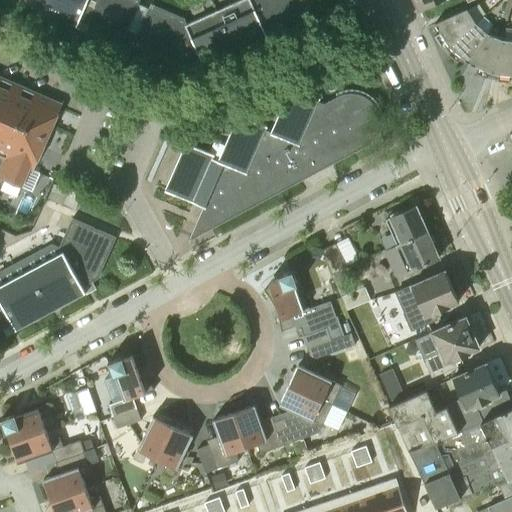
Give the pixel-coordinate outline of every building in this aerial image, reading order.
[(27,0),(31,5),(76,25),(75,25),(77,26),(79,21),(122,40),(139,0),(27,0)] [(184,19),(151,4),(133,44),(184,67),(200,60),(203,65),(204,65),(203,64),(229,52),(227,49),(238,44),(240,47),(265,36),(266,37),(267,36),(264,31),(310,10),(305,0),(238,0),(216,10),(186,24),(184,19)] [(441,0),(415,0),(420,10),(441,0)] [(446,42),(449,46),(475,22),(467,9),(435,23),(440,32),(434,36),(440,45),(446,42)] [(462,57),(469,63),(487,32),(475,22),(449,46),(453,50),(449,55),(457,62),(462,57)] [(489,71),(493,74),(502,39),(488,33),(487,32),(469,63),(478,67),(476,73),(486,78),(489,71)] [(510,75),(511,75),(511,40),(502,39),(493,74),(499,74),(498,81),(509,82),(510,75)] [(0,158),(2,159),(0,163),(0,176),(21,186),(29,168),(33,170),(63,101),(62,101),(60,105),(0,78),(0,158)] [(374,105),(371,102),(369,100),(367,99),(365,97),(361,95),(357,94),(355,93),(351,93),(348,93),(346,94),(343,94),(341,95),(339,96),(324,104),(319,101),(320,98),(291,85),(271,132),(266,130),(267,126),(239,114),(218,160),(213,158),(215,155),(186,142),(165,190),(205,208),(202,213),(210,228),(187,240),(188,241),(364,147),(366,146),(368,144),(370,142),(372,141),(374,138),(375,136),(376,134),(377,132),(378,130),(379,128),(379,126),(379,122),(379,120),(379,118),(379,116),(378,114),(378,112),(377,110),(376,108),(375,106),(374,105)] [(54,183),(47,198),(62,205),(69,190),(54,183)] [(397,245),(427,231),(416,206),(399,213),(398,211),(390,215),(391,217),(385,219),(397,245)] [(52,243),(22,259),(0,270),(0,330),(12,324),(16,330),(17,330),(16,329),(50,311),(84,293),(86,293),(82,287),(98,279),(116,237),(72,218),(59,247),(52,243)] [(397,275),(411,269),(411,270),(439,257),(427,231),(397,245),(386,250),(397,275)] [(333,272),(346,267),(335,244),(322,251),(333,272)] [(346,267),(333,272),(336,279),(349,273),(346,267)] [(403,312),(410,330),(436,319),(434,314),(450,307),(449,305),(458,301),(445,270),(411,286),(419,305),(403,312)] [(278,278),(269,281),(270,285),(264,290),(267,294),(271,299),(275,298),(279,309),(276,309),(278,314),(279,320),(280,326),(281,331),(283,331),(283,330),(296,326),(292,315),(304,310),(295,286),(298,285),(292,271),(278,276),(278,278)] [(347,310),(361,305),(371,300),(365,286),(341,296),(347,310)] [(423,359),(431,377),(457,365),(455,360),(470,353),(469,352),(479,347),(465,317),(431,332),(439,352),(423,359)] [(351,332),(348,322),(340,325),(344,334),(351,332)] [(303,336),(307,348),(331,339),(327,328),(303,336)] [(331,339),(307,348),(311,360),(335,351),(356,344),(351,332),(331,339)] [(113,416),(137,408),(133,397),(153,390),(155,389),(151,385),(148,380),(143,383),(139,372),(142,371),(139,363),(136,356),(123,359),(123,357),(108,362),(113,376),(115,375),(124,399),(109,405),(113,416)] [(481,422),(511,407),(511,402),(506,390),(499,393),(486,363),(452,379),(464,405),(450,412),(446,405),(436,410),(427,389),(399,401),(389,406),(408,450),(434,440),(481,422)] [(289,384),(332,405),(341,385),(300,365),(301,365),(299,364),(289,384)] [(287,417),(285,417),(293,440),(319,431),(322,425),(332,405),(289,384),(279,405),(281,406),(281,405),(291,410),(287,417)] [(88,388),(76,392),(84,416),(96,411),(88,388)] [(389,406),(399,401),(395,393),(386,397),(389,406)] [(11,441),(46,429),(42,418),(52,415),(48,406),(49,405),(49,404),(16,416),(15,413),(0,418),(6,433),(8,432),(11,441)] [(282,445),(274,421),(262,426),(255,407),(256,407),(255,404),(234,412),(246,447),(257,443),(260,453),(282,445)] [(511,479),(511,407),(481,422),(434,440),(408,450),(420,475),(424,483),(428,490),(432,499),(434,506),(435,508),(454,499),(498,484),(511,479)] [(137,408),(113,416),(117,428),(141,420),(137,408)] [(235,451),(246,447),(234,412),(212,420),(213,422),(220,440),(209,445),(217,468),(239,461),(235,451)] [(147,454),(157,458),(173,425),(153,415),(152,417),(152,418),(147,428),(142,438),(133,458),(142,463),(147,454)] [(274,421),(282,445),(294,441),(285,417),(274,421)] [(173,425),(157,458),(168,463),(163,473),(173,478),(192,437),(193,437),(194,435),(173,425)] [(61,460),(85,452),(81,441),(80,440),(63,446),(59,436),(49,440),(46,429),(11,441),(18,462),(20,462),(20,461),(56,449),(61,460)] [(93,449),(94,449),(91,438),(81,441),(85,452),(93,449)] [(205,473),(217,468),(209,445),(197,449),(205,473)] [(364,464),(372,462),(366,445),(359,448),(364,464)] [(357,467),(364,464),(359,448),(351,451),(357,467)] [(51,500),(86,488),(82,477),(92,473),(88,463),(97,460),(93,449),(85,452),(61,460),(65,471),(44,479),(51,500)] [(318,480),(326,478),(320,462),(312,464),(318,480)] [(310,483),(318,480),(312,464),(305,467),(310,483)] [(287,491),(295,489),(289,472),(281,475),(287,491)] [(222,473),(211,477),(215,489),(227,485),(222,473)] [(407,511),(396,477),(372,485),(381,511),(407,511)] [(504,499),(489,507),(491,511),(511,511),(511,479),(498,484),(504,499)] [(381,511),(372,485),(349,493),(355,511),(381,511)] [(105,511),(100,495),(90,498),(86,488),(51,500),(55,511),(105,511)] [(241,507),(249,505),(243,488),(235,491),(241,507)] [(328,511),(355,511),(349,493),(325,502),(328,511)] [(216,511),(225,511),(220,497),(212,499),(216,511)] [(208,511),(216,511),(212,499),(205,502),(208,511)] [(302,511),(328,511),(325,502),(302,510),(302,511)]
